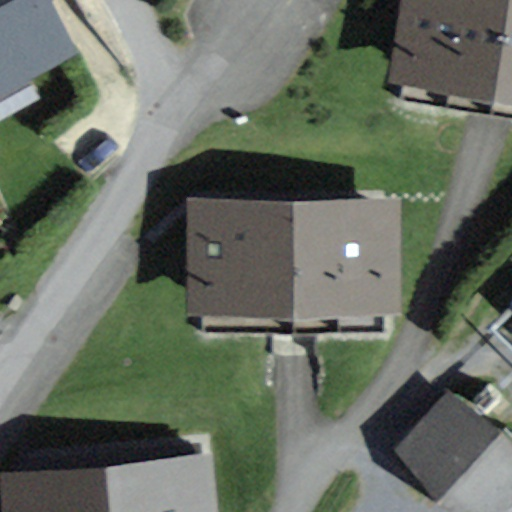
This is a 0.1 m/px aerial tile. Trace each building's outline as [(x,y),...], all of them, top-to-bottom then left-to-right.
[(0,0),(0,94),(81,50),(53,0),(0,0)] [(511,0),(403,0),(391,80),(511,99),(511,0)] [(403,198),(192,198),(191,314),(402,314),(403,198)] [(511,301),(498,316),(511,328),(511,301)] [(511,511),(511,448),(449,394),(398,452),(466,511),(511,511)] [(218,511),(212,453),(2,478),(6,511),(218,511)]
